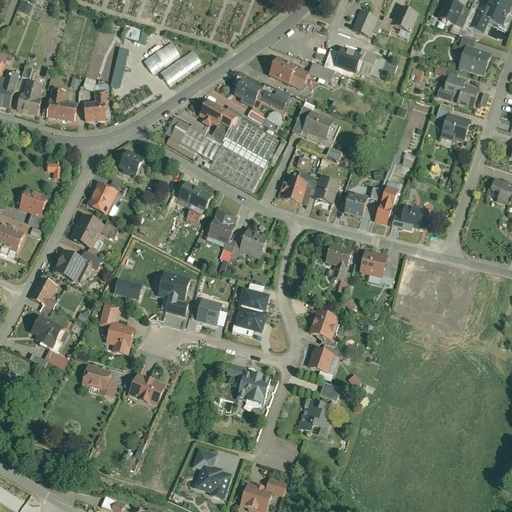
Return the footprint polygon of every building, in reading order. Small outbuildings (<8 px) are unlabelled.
[(465,7),(449,0),(447,0),(439,19),(456,27),(457,26),(465,8),(465,7)] [(490,0),(483,16),(483,17),(484,18),(504,27),(511,8),(511,3),(503,0),(490,0)] [(36,5),(26,1),(22,12),(33,16),(36,5)] [(394,21),(392,26),(393,26),(412,35),(420,16),(400,7),(394,21)] [(472,11),(465,8),(457,26),(464,29),(467,22),(472,11)] [(472,11),(467,22),(479,28),(484,18),(483,17),(483,16),(472,11)] [(380,20),(361,12),(353,30),(371,38),(374,32),(380,20)] [(384,22),(381,28),(391,32),(393,26),(392,26),(394,21),(386,18),(384,22)] [(384,22),(380,20),(374,32),(378,34),(381,28),(384,22)] [(143,43),(146,31),(132,27),(128,39),(143,43)] [(460,48),(466,50),(468,47),(474,49),(477,42),(464,38),(460,48)] [(146,60),(165,47),(160,39),(137,55),(142,63),(146,60)] [(162,72),(184,57),(173,41),(165,47),(146,60),(156,76),(162,72)] [(484,78),(492,56),(474,49),(468,47),(466,50),(460,69),(484,78)] [(343,49),(338,63),(337,66),(338,66),(355,73),(359,61),(375,67),(376,64),(378,59),(379,56),(363,50),(360,55),(343,49)] [(172,86),(203,64),(194,50),(184,57),(162,72),(172,86)] [(4,53),(0,62),(7,65),(11,56),(4,53)] [(298,66),(278,58),(270,77),(290,85),(290,84),(298,67),(298,66)] [(324,58),(322,65),(336,71),(338,66),(337,66),(338,63),(324,58)] [(382,60),(378,59),(376,64),(378,65),(374,76),(382,79),(383,75),(388,61),(382,59),(382,60)] [(388,61),(383,75),(394,79),(399,65),(388,61)] [(0,62),(0,77),(2,78),(2,77),(3,78),(8,66),(7,65),(0,62)] [(322,65),(315,63),(310,72),(311,73),(310,75),(332,83),(336,71),(322,65)] [(25,78),(33,81),(37,68),(29,66),(25,78)] [(298,67),(290,84),(304,90),(310,75),(311,73),(310,72),(298,67)] [(447,76),(449,70),(438,67),(436,72),(447,76)] [(422,84),(426,73),(415,70),(414,74),(419,76),(417,82),(422,84)] [(451,77),(458,80),(460,75),(449,70),(447,76),(451,77)] [(0,105),(12,109),(18,92),(17,92),(22,76),(10,72),(8,79),(3,78),(2,77),(2,78),(0,82),(0,105)] [(113,80),(102,77),(100,82),(111,85),(113,80)] [(456,97),(460,98),(465,85),(466,83),(458,80),(451,77),(447,87),(445,93),(456,97)] [(83,80),(76,78),(73,86),(81,88),(83,80)] [(96,93),(100,82),(89,79),(86,90),(96,93)] [(263,89),(245,80),(236,97),(243,100),(242,103),(254,108),(258,98),(263,89)] [(20,111),(40,117),(45,101),(42,100),(47,87),(30,82),(26,95),(25,95),(20,111)] [(474,110),(481,90),(465,85),(460,98),(458,104),(474,110)] [(454,102),(456,97),(445,93),(447,87),(443,86),(439,97),(454,102)] [(50,89),(47,101),(53,102),(54,92),(61,92),(61,91),(50,89)] [(263,89),(258,98),(263,101),(268,91),(263,89)] [(268,91),(263,101),(283,110),(288,100),(268,91)] [(50,119),(78,123),(80,105),(75,104),(68,103),(69,94),(66,93),(61,92),(54,92),(53,102),(50,119)] [(66,93),(69,94),(68,103),(75,104),(76,93),(66,92),(66,93)] [(87,104),(88,124),(110,122),(109,113),(110,113),(109,93),(98,94),(98,103),(87,104)] [(228,111),(211,102),(202,118),(206,120),(204,123),(213,128),(215,125),(219,127),(229,133),(238,117),(228,111)] [(437,122),(447,125),(450,115),(454,116),(456,109),(443,105),(437,122)] [(230,107),(228,111),(238,117),(262,130),(264,126),(249,117),(230,107)] [(304,132),(313,112),(313,111),(305,107),(293,131),(302,135),(304,132)] [(249,117),(264,126),(268,120),(252,111),(249,117)] [(335,122),(313,112),(304,132),(323,141),(326,142),(334,124),(335,122)] [(463,146),(471,122),(454,116),(450,115),(447,125),(442,139),(463,146)] [(262,130),(238,117),(229,133),(227,136),(229,138),(226,143),(225,146),(267,169),(282,141),(262,130)] [(184,144),(193,128),(176,119),(167,134),(173,138),(184,144)] [(268,119),(268,120),(264,126),(277,133),(281,125),(268,119)] [(342,127),(334,124),(326,142),(323,141),(322,144),(331,148),(332,149),(332,148),(342,127)] [(193,128),(207,136),(209,133),(195,125),(193,128)] [(226,143),(229,138),(227,136),(229,133),(219,127),(214,136),(226,143)] [(216,161),(225,146),(207,136),(193,128),(184,144),(201,153),(216,161)] [(184,144),(173,138),(169,145),(196,160),(201,153),(184,144)] [(267,169),(225,146),(216,161),(211,169),(254,193),(267,169)] [(344,153),(332,148),(332,149),(331,148),(327,159),(339,164),(344,153)] [(148,161),(131,153),(123,169),(139,178),(148,161)] [(408,154),(404,165),(414,168),(417,157),(408,154)] [(299,168),(309,171),(312,161),(302,158),(299,168)] [(56,174),(55,180),(63,181),(66,166),(52,164),(50,173),(56,174)] [(385,178),(384,169),(375,169),(376,179),(385,178)] [(301,174),(298,182),(309,185),(305,196),(316,200),(322,181),(301,174)] [(305,196),(309,185),(298,182),(290,179),(288,185),(284,184),(281,194),(285,195),(283,200),(302,206),(305,196)] [(334,207),(340,185),(330,182),(322,180),(322,181),(316,200),(316,202),(334,207)] [(331,180),(330,182),(340,185),(334,207),(336,207),(343,183),(331,180)] [(115,183),(111,190),(119,194),(128,198),(131,191),(115,183)] [(191,183),(182,199),(207,213),(216,197),(191,183)] [(511,185),(505,183),(498,203),(511,207),(511,185)] [(111,190),(100,184),(88,206),(108,216),(119,194),(111,190)] [(388,186),(375,222),(388,227),(400,191),(388,186)] [(381,191),(375,189),(372,199),(378,201),(381,191)] [(417,191),(409,189),(406,201),(414,203),(417,191)] [(24,190),(16,208),(32,215),(44,219),(45,216),(51,200),(30,191),(29,192),(24,190)] [(168,203),(173,194),(165,190),(161,199),(168,203)] [(362,220),(369,199),(356,195),(357,193),(352,192),(345,215),(362,220)] [(181,199),(176,196),(170,205),(176,208),(181,199)] [(402,227),(421,232),(426,212),(407,207),(405,216),(402,227)] [(205,217),(195,211),(190,220),(200,226),(205,217)] [(229,252),(233,243),(239,228),(237,227),(240,220),(221,212),(208,243),(229,252)] [(44,219),(32,215),(29,224),(43,230),(48,217),(45,216),(44,219)] [(402,227),(405,216),(398,215),(393,227),(401,229),(402,227)] [(106,227),(84,216),(71,240),(89,249),(94,252),(106,227)] [(104,233),(116,240),(122,229),(111,222),(104,233)] [(28,236),(0,224),(0,248),(19,256),(28,236)] [(268,240),(251,233),(246,246),(243,252),(245,252),(260,259),(268,240)] [(235,254),(239,246),(233,243),(229,252),(235,254)] [(243,252),(246,246),(240,243),(239,246),(235,254),(243,258),(245,252),(243,252)] [(354,252),(333,245),(326,265),(337,268),(332,282),(341,285),(343,285),(344,282),(347,273),(354,252)] [(94,252),(89,249),(87,254),(97,259),(99,254),(94,252)] [(83,261),(65,252),(54,274),(76,285),(87,263),(83,261)] [(388,258),(366,252),(361,274),(383,279),(386,265),(388,258)] [(93,266),(97,259),(87,254),(83,261),(87,263),(93,266)] [(398,268),(386,265),(383,279),(381,283),(393,287),(398,268)] [(440,276),(417,269),(415,278),(411,290),(413,290),(419,292),(419,308),(440,307),(439,291),(435,291),(440,276)] [(352,274),(347,273),(344,282),(349,284),(352,274)] [(185,304),(191,281),(164,275),(158,299),(168,301),(185,305),(185,304)] [(267,286),(269,280),(255,277),(254,282),(267,286)] [(413,290),(411,290),(415,278),(407,278),(403,293),(412,295),(413,290)] [(58,288),(42,280),(31,301),(44,308),(46,309),(49,305),(58,288)] [(119,281),(115,297),(139,303),(143,288),(119,281)] [(345,297),(349,284),(344,282),(343,285),(341,285),(338,294),(345,297)] [(243,290),(238,308),(240,309),(266,315),(271,297),(243,290)] [(357,306),(351,300),(346,306),(352,311),(357,306)] [(185,305),(168,301),(165,315),(186,320),(189,305),(185,304),(185,305)] [(217,330),(223,307),(203,301),(196,324),(217,330)] [(57,309),(49,305),(46,309),(44,308),(40,315),(51,321),(57,309)] [(419,309),(407,305),(405,311),(416,315),(419,309)] [(105,308),(100,330),(113,333),(115,326),(118,327),(122,312),(105,308)] [(266,315),(240,309),(235,328),(263,335),(268,316),(266,315)] [(465,316),(449,311),(444,326),(460,331),(465,316)] [(340,320),(318,313),(311,335),(333,343),(340,320)] [(68,333),(43,321),(35,338),(42,341),(38,348),(54,356),(59,346),(61,347),(68,333)] [(113,333),(109,348),(115,350),(114,355),(130,360),(138,333),(118,327),(115,326),(113,333)] [(322,353),(316,351),(309,370),(330,377),(339,351),(325,346),(322,353)] [(344,352),(342,360),(354,364),(357,356),(344,352)] [(71,366),(51,356),(46,367),(49,368),(66,376),(71,366)] [(47,372),(49,368),(46,367),(35,361),(33,365),(47,372)] [(121,379),(89,371),(84,391),(102,395),(101,401),(115,405),(121,379)] [(357,376),(351,383),(359,390),(365,384),(357,376)] [(274,383),(246,377),(241,398),(251,400),(249,408),(267,412),(274,383)] [(169,391),(141,379),(131,403),(159,415),(169,391)] [(343,392),(325,386),(321,400),(338,406),(343,392)] [(332,411),(309,403),(298,434),(322,442),(332,411)] [(202,470),(214,473),(218,460),(199,454),(194,472),(201,474),(202,470)] [(201,474),(196,494),(211,498),(210,501),(225,505),(232,479),(222,477),(222,475),(214,473),(202,470),(201,474)] [(273,486),(269,497),(250,491),(244,511),(272,511),(275,501),(287,504),(291,491),(273,486)] [(124,511),(125,510),(115,506),(115,504),(105,501),(102,511),(105,511),(124,511)]
